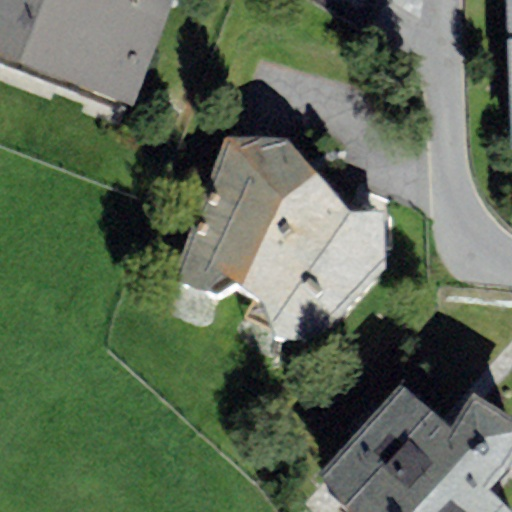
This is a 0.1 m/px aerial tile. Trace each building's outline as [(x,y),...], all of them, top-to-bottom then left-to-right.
[(0,0),(0,53),(27,64),(50,0),(0,0)] [(82,84),(113,0),(50,0),(27,64),(82,84)] [(137,104),(175,0),(113,0),(82,84),(137,104)] [(285,137),(227,137),(181,273),(232,278),(316,342),(382,266),(389,211),(351,213),(285,137)] [(320,477),(352,511),(511,511),(511,510),(493,491),(511,461),(511,416),(472,392),(450,425),(401,385),(320,477)]
